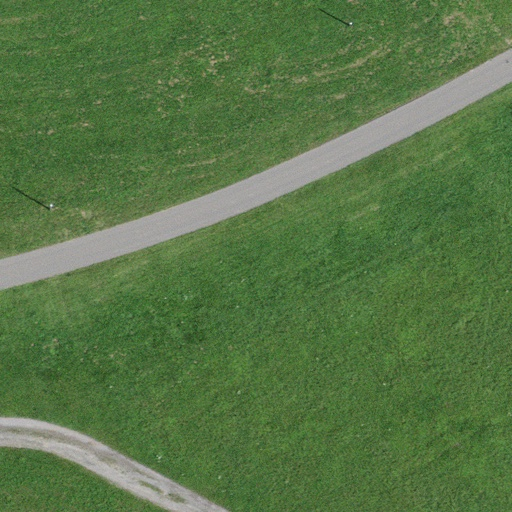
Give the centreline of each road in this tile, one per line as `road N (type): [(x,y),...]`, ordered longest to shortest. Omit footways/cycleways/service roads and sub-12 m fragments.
road 1 (unclassified): [(511,63),(339,164),(0,273)]
road 2 (track): [(0,432),(59,440),(200,511)]
